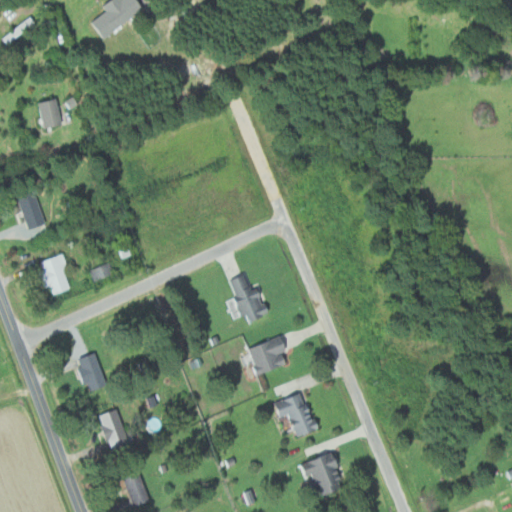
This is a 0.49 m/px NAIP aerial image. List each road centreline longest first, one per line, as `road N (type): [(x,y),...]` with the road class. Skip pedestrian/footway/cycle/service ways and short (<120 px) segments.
road 1 (residential): [(404,511),(233,95)]
road 2 (residential): [(15,341),(285,220)]
road 3 (tertiary): [(81,511),(0,303)]
